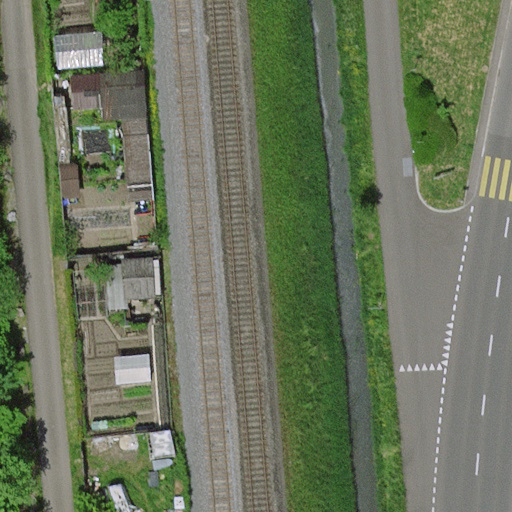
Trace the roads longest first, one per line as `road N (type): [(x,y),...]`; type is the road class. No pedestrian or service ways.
road 1 (residential): [(18,0),(59,511)]
road 2 (residential): [(384,0),(405,239),(481,382)]
road 3 (tertiary): [(511,192),(481,382)]
road 4 (tertiary): [(481,382),(472,511)]
